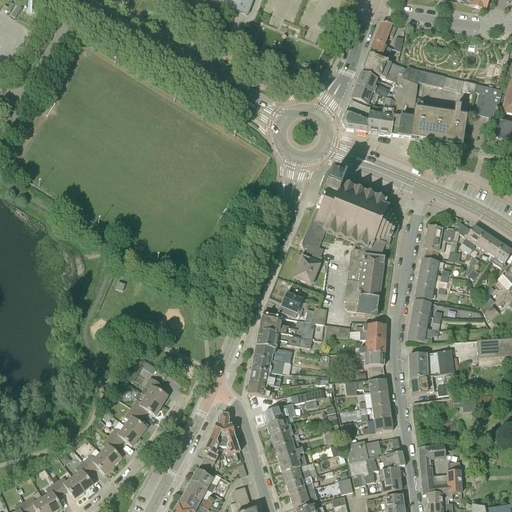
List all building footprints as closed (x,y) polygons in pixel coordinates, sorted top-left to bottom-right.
[(205,0),(247,16),(253,0),(205,0)] [(489,1),(485,0),(467,0),(467,2),(465,1),(463,5),(481,11),(482,9),(486,11),(489,1)] [(381,25),(373,43),(384,47),(388,37),(392,39),(396,30),(391,28),(392,27),(381,25)] [(400,54),(403,40),(395,39),(393,51),(400,54)] [(380,61),(384,51),(389,53),(391,50),(384,47),(373,43),(368,57),(380,61)] [(417,87),(418,84),(442,90),(445,79),(419,73),(407,69),(406,72),(393,66),(380,61),(368,57),(362,72),(388,82),(386,87),(397,91),(399,79),(417,87)] [(511,68),(501,114),(511,116),(511,120),(502,118),(500,123),(499,123),(495,141),(508,144),(508,145),(511,146),(511,68)] [(358,81),(356,88),(372,94),(384,100),(388,91),(378,87),(379,85),(377,82),(378,81),(361,74),(361,76),(360,76),(358,81)] [(410,141),(414,111),(417,87),(399,79),(397,91),(396,97),(395,104),(393,112),(393,117),(390,138),(410,141)] [(445,79),(442,90),(448,92),(451,81),(445,79)] [(451,81),(448,92),(455,93),(457,82),(451,81)] [(461,93),(463,84),(457,82),(455,93),(460,95),(461,93)] [(463,84),(461,93),(474,96),(476,87),(463,84)] [(351,101),(370,109),(372,109),(374,104),(369,102),(372,94),(356,88),(351,101)] [(497,111),(501,93),(481,88),(475,115),(493,119),(495,110),(497,111)] [(393,112),(395,104),(385,100),(384,102),(383,111),(393,112)] [(370,109),(351,101),(345,115),(354,119),(357,111),(369,116),(369,114),(370,109)] [(410,141),(445,146),(462,148),(466,119),(459,118),(461,108),(455,107),(454,117),(414,111),(410,141)] [(369,116),(357,111),(354,119),(345,115),(341,124),(345,131),(367,134),(369,116)] [(369,114),(369,116),(367,134),(377,136),(381,116),(369,114)] [(390,138),(393,117),(381,116),(377,136),(390,138)] [(307,251),(304,258),(310,261),(315,248),(318,250),(325,233),(365,249),(364,252),(364,256),(380,258),(385,246),(388,247),(391,239),(393,240),(397,234),(398,228),(393,226),(394,223),(391,222),(392,219),(389,218),(390,215),(386,213),(390,204),(372,197),(373,195),(367,193),(367,194),(362,192),(362,191),(357,189),(356,190),(343,185),(344,183),(340,181),(338,183),(334,181),(334,179),(331,177),(327,187),(326,187),(325,188),(321,198),(323,200),(323,201),(324,202),(322,206),(318,207),(302,245),(304,250),(307,251)] [(426,239),(445,243),(456,245),(459,234),(428,228),(426,239)] [(471,252),(475,247),(483,234),(473,228),(466,240),(462,246),(463,246),(460,250),(468,256),(471,252)] [(484,253),(493,241),(483,234),(475,247),(484,253)] [(445,243),(426,239),(423,251),(426,252),(425,258),(436,260),(438,254),(443,255),(445,243)] [(494,260),(502,247),(493,241),(484,253),(494,260)] [(511,253),(502,247),(494,260),(491,265),(500,271),(511,253)] [(364,256),(364,252),(354,251),(351,253),(349,269),(350,270),(350,274),(348,276),(344,303),(345,303),(345,309),(347,313),(356,314),(356,317),(374,319),(375,319),(376,318),(383,266),(384,259),(380,258),(364,256)] [(310,261),(304,258),(301,257),(298,266),(299,267),(294,279),(311,286),(322,260),(315,257),(313,262),(310,261)] [(468,277),(478,263),(474,260),(469,267),(465,273),(468,277)] [(422,261),(419,274),(437,277),(439,271),(436,271),(437,264),(422,261)] [(473,282),(478,275),(473,272),(468,278),(473,282)] [(437,277),(419,274),(417,287),(435,290),(433,289),(434,283),(436,284),(437,277)] [(435,290),(417,287),(415,300),(430,303),(432,296),(434,297),(435,290)] [(477,290),(473,295),(479,299),(483,294),(477,290)] [(299,310),(302,303),(286,296),(281,308),(280,307),(278,313),(295,320),(297,316),(300,317),(302,312),(299,310)] [(478,305),(484,314),(494,303),(487,296),(478,305)] [(414,302),(412,316),(430,319),(431,313),(429,312),(430,305),(414,302)] [(491,307),(484,314),(483,314),(487,324),(498,315),(491,307)] [(326,312),(314,310),(312,317),(325,319),(326,312)] [(259,332),(311,342),(314,326),(311,325),(305,324),(297,323),(295,332),(288,331),(289,330),(280,328),(282,320),(262,316),(259,332)] [(430,319),(412,316),(410,328),(425,331),(426,331),(427,324),(429,325),(430,319)] [(324,327),(325,319),(312,317),(312,319),(311,325),(324,327)] [(33,332),(36,337),(44,330),(40,326),(33,332)] [(359,342),(365,342),(384,342),(384,327),(363,327),(363,329),(356,329),(356,334),(359,334),(359,342)] [(425,331),(410,328),(407,341),(423,344),(425,331)] [(311,342),(259,332),(256,348),(283,353),(284,344),(287,344),(286,347),(310,351),(311,342)] [(478,368),(511,365),(511,341),(476,343),(478,368)] [(384,342),(365,342),(365,350),(355,350),(355,356),(384,355),(384,342)] [(283,353),(256,348),(255,353),(254,354),(254,356),(254,358),(254,360),(271,363),(272,361),(273,356),(282,358),(283,355),(283,353)] [(408,357),(409,382),(432,379),(446,377),(447,381),(453,380),(453,376),(454,376),(450,352),(426,356),(408,357)] [(384,355),(355,356),(355,362),(363,361),(364,369),(367,369),(368,383),(384,382),(382,368),(383,368),(384,355)] [(271,363),(254,360),(252,371),(275,376),(282,377),(284,366),(271,363)] [(134,370),(139,374),(143,369),(137,366),(134,370)] [(275,376),(252,371),(251,373),(250,374),(250,377),(250,378),(249,384),(279,389),(280,382),(274,381),(275,376)] [(149,391),(145,398),(161,408),(168,398),(158,392),(161,386),(150,379),(144,388),(149,391)] [(432,379),(409,382),(411,397),(434,394),(432,379)] [(370,397),(387,394),(385,382),(384,382),(368,383),(345,384),(346,398),(370,397)] [(276,389),(249,384),(247,396),(274,401),(276,389)] [(438,400),(451,398),(449,387),(436,388),(438,400)] [(292,407),(324,400),(322,392),(290,398),(292,407)] [(161,408),(145,398),(139,394),(135,400),(137,401),(131,410),(142,418),(146,412),(155,418),(161,408)] [(387,394),(370,397),(372,410),(389,407),(387,394)] [(477,412),(475,399),(454,401),(454,407),(462,406),(462,414),(477,412)] [(389,407),(372,410),(374,422),(391,420),(389,407)] [(335,414),(333,408),(326,410),(327,416),(335,414)] [(124,428),(139,440),(146,430),(138,423),(142,418),(131,410),(124,418),(129,422),(124,428)] [(263,415),(267,426),(283,421),(279,410),(263,415)] [(225,449),(229,444),(227,439),(233,437),(234,436),(231,426),(229,426),(229,421),(228,416),(221,416),(219,420),(219,425),(216,425),(212,435),(219,438),(217,443),(218,448),(225,449)] [(391,420),(374,422),(375,435),(392,432),(391,420)] [(283,421),(267,426),(271,438),(290,432),(296,431),(294,426),(288,429),(285,421),(283,422),(283,421)] [(105,427),(100,423),(96,428),(101,432),(105,427)] [(340,427),(343,439),(353,438),(350,425),(340,427)] [(109,438),(119,447),(123,442),(132,449),(139,440),(124,428),(120,434),(115,430),(109,438)] [(290,432),(271,438),(274,450),(293,444),(291,438),(297,436),(296,431),(290,432)] [(338,432),(324,436),(327,447),(341,443),(338,432)] [(219,438),(212,435),(209,441),(208,441),(203,451),(207,453),(200,467),(210,472),(218,458),(216,457),(218,454),(216,452),(218,448),(217,443),(219,438)] [(229,444),(225,449),(227,453),(225,454),(226,458),(224,458),(227,467),(238,463),(235,455),(240,454),(236,443),(235,444),(233,437),(227,439),(229,444)] [(100,455),(113,468),(122,460),(114,452),(119,447),(109,438),(101,446),(105,450),(100,455)] [(397,440),(391,442),(393,450),(399,449),(397,440)] [(363,475),(365,486),(374,484),(372,473),(368,462),(367,458),(372,457),(378,456),(381,455),(378,443),(365,446),(364,443),(345,447),(352,478),(357,476),(363,475)] [(293,444),(274,450),(278,462),(303,455),(302,450),(295,452),(293,444)] [(419,451),(420,470),(423,498),(425,498),(425,497),(452,496),(462,495),(460,474),(447,474),(447,476),(431,478),(431,469),(430,460),(445,458),(444,448),(419,451)] [(402,454),(381,459),(382,464),(378,465),(380,472),(381,472),(384,472),(385,471),(387,470),(405,468),(402,454)] [(83,464),(92,474),(97,469),(105,477),(113,468),(100,455),(94,460),(90,456),(83,464)] [(303,455),(278,462),(282,474),(298,470),(300,469),(298,462),(305,459),(303,455)] [(378,472),(373,460),(368,462),(372,473),(378,472)] [(72,479),(84,494),(93,487),(86,478),(92,474),(83,464),(75,470),(78,474),(72,479)] [(210,472),(200,467),(198,472),(197,472),(190,483),(207,492),(212,495),(216,488),(210,486),(216,475),(210,472)] [(298,470),(282,474),(286,486),(302,482),(310,479),(308,473),(300,475),(298,470)] [(381,472),(382,483),(399,480),(398,470),(385,471),(384,472),(381,472)] [(366,487),(365,486),(363,475),(357,476),(360,489),(366,487)] [(54,486),(62,497),(68,492),(74,501),(84,494),(72,479),(66,484),(63,479),(54,486)] [(399,480),(382,483),(384,494),(401,492),(399,480)] [(302,482),(286,486),(289,498),(305,493),(314,491),(312,485),(303,487),(302,482)] [(337,485),(340,498),(352,495),(349,482),(337,485)] [(207,492),(190,483),(184,494),(210,508),(212,504),(203,500),(207,492)] [(42,500),(49,511),(58,511),(62,510),(56,500),(62,497),(54,486),(45,491),(48,496),(42,500)] [(234,492),(233,494),(234,499),(246,495),(244,489),(234,492)] [(305,493),(289,498),(293,510),(317,502),(315,496),(307,499),(305,493)] [(207,511),(210,508),(184,494),(179,505),(191,511),(207,511)] [(236,505),(248,501),(246,495),(234,499),(235,503),(236,505)] [(425,497),(425,498),(426,508),(448,506),(448,500),(452,500),(452,496),(425,497)] [(384,506),(385,511),(403,508),(402,497),(376,501),(377,507),(384,506)] [(24,504),(27,511),(49,511),(42,500),(35,503),(33,499),(27,502),(24,504)] [(333,508),(345,505),(344,499),(332,502),(333,508)] [(248,501),(236,505),(238,510),(250,506),(248,501)] [(367,510),(376,509),(375,501),(366,502),(367,510)] [(472,508),(472,509),(485,511),(486,511),(485,508),(483,508),(483,502),(472,503),(472,508)] [(238,511),(238,510),(236,505),(235,503),(229,505),(231,511),(238,511)]
